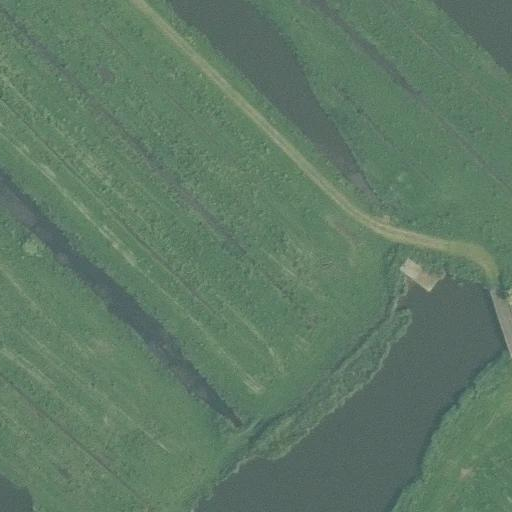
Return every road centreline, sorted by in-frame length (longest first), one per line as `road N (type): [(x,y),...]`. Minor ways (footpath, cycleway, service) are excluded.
road 1 (track): [(511,337),(496,284),(479,263),(399,241),(357,216),(138,0)]
road 2 (track): [(425,511),(487,417),(511,394)]
